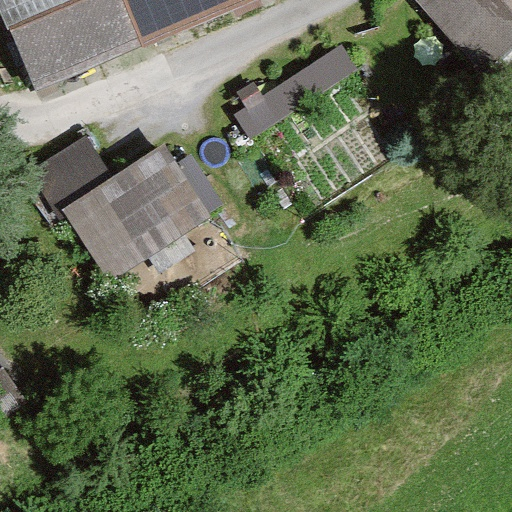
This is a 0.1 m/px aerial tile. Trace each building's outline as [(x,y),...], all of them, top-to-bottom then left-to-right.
[(0,0),(0,14),(28,81),(221,0),(0,0)] [(511,39),(511,0),(416,0),(476,70),(511,39)] [(343,47),(236,115),(251,138),(357,71),(343,47)] [(66,183),(117,144),(93,114),(43,152),(66,183)] [(63,216),(102,276),(199,213),(160,154),(63,216)] [(0,416),(18,404),(0,377),(0,416)]
